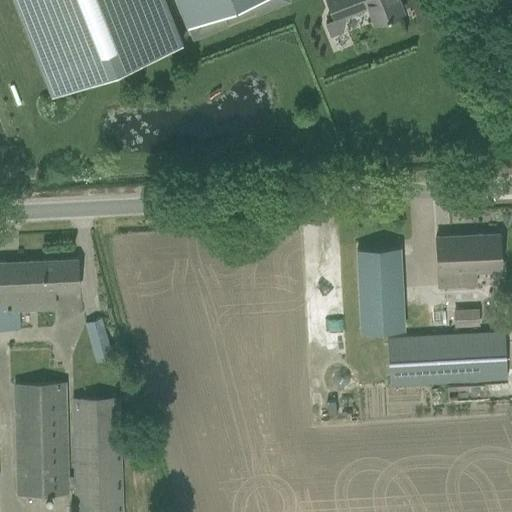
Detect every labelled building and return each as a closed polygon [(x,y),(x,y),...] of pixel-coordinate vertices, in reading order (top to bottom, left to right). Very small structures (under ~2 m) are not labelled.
[(14,0),(51,95),(182,43),(165,0),(178,0),(179,3),(187,0),(14,0)] [(187,0),(179,3),(193,39),(228,25),(227,23),(255,12),(255,15),(287,2),(287,0),(187,0)] [(368,6),(375,23),(403,12),(398,0),(327,0),(335,20),(368,6)] [(436,237),(439,282),(475,280),(475,269),(501,268),(499,234),(436,237)] [(399,248),(357,250),(361,332),(403,330),(399,248)] [(0,261),(0,328),(19,328),(18,308),(56,306),(55,291),(79,289),(77,258),(0,261)] [(479,308),(453,309),(453,326),(479,325),(479,308)] [(444,311),(432,311),(433,324),(445,323),(444,311)] [(87,322),(98,361),(113,357),(102,318),(87,322)] [(387,338),(390,384),(507,377),(504,331),(387,338)] [(74,486),(74,511),(122,511),(120,396),(72,398),(73,476),(68,476),(66,381),(14,382),(16,495),(69,494),(69,486),(74,486)]
